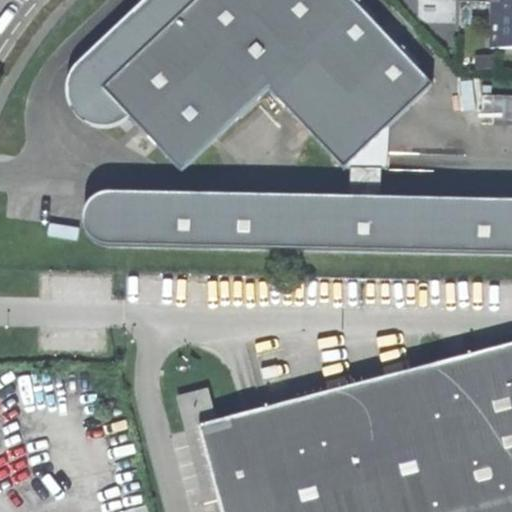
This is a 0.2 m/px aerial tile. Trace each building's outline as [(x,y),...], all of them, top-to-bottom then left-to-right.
[(122,125),(130,118),(104,91),(199,0),(147,0),(81,63),(75,70),(71,76),(68,85),(67,93),(69,102),(71,109),(77,117),(83,122),(91,127),(101,129),(112,128),(122,125)] [(199,0),(104,91),(130,118),(181,173),(268,91),(344,170),(388,128),(432,87),(352,2),(350,0),(199,0)] [(511,0),(491,0),(492,3),(491,49),(511,48),(511,0)] [(511,95),(484,97),(485,126),(511,125),(511,95)] [(388,171),(388,128),(344,170),(351,170),(381,171),(388,171)] [(380,199),(381,171),(351,170),(350,199),(380,199)] [(107,248),(511,255),(511,202),(380,199),(350,199),(116,194),(104,195),(95,198),(89,204),(85,211),(83,218),(83,225),(86,233),(90,239),(95,243),(101,246),(107,248)] [(511,511),(511,346),(217,423),(199,428),(218,500),(220,511),(511,511)] [(177,398),(205,504),(218,500),(199,428),(217,423),(208,390),(177,398)]
